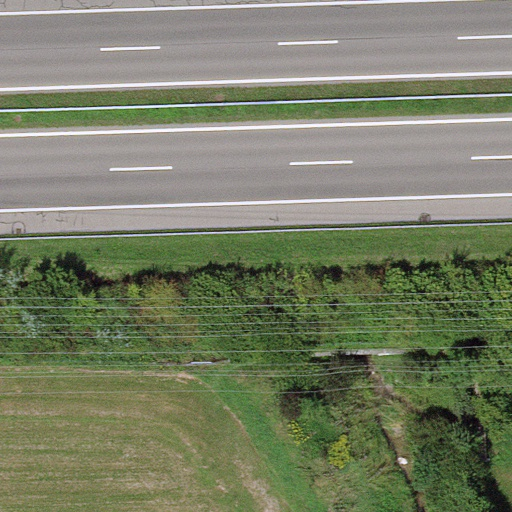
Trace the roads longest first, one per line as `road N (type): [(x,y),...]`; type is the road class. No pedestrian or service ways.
road 1 (motorway): [(0,172),(511,156)]
road 2 (motorway): [(511,37),(0,53)]
